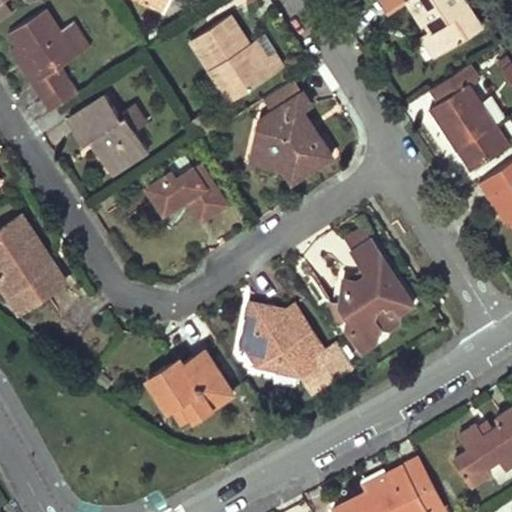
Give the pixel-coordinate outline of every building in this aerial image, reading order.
[(482,19),(469,0),(387,0),(389,2),(392,0),(411,0),(423,18),(428,15),(446,42),(482,19)] [(81,85),(72,71),(76,68),(66,53),(72,50),(42,6),(4,31),(11,42),(34,75),(27,79),(46,108),(81,85)] [(428,37),(435,49),(446,42),(428,15),(423,18),(428,24),(422,28),(428,37)] [(226,35),(217,19),(187,38),(216,83),(223,79),(232,93),(281,61),(272,47),(256,57),(246,64),(235,48),(228,53),(219,40),(226,35)] [(235,48),(226,35),(219,40),(228,53),(235,48)] [(246,41),(235,48),(246,64),(256,57),(246,41)] [(34,75),(11,42),(4,46),(19,68),(27,79),(34,75)] [(501,64),(511,57),(506,51),(497,58),(501,64)] [(478,70),(469,57),(430,82),(438,95),(429,101),(455,142),(462,137),(475,159),(509,138),(469,76),(478,70)] [(511,79),(511,58),(511,57),(501,64),(511,79)] [(289,74),(257,95),(265,107),(297,86),(289,74)] [(223,79),(216,83),(226,97),(232,93),(223,79)] [(278,164),(286,178),(327,151),(315,135),(304,133),(298,123),(305,119),(296,105),(305,99),(297,86),(265,107),(261,130),(248,137),(244,157),(278,164)] [(108,125),(91,99),(65,116),(82,142),(88,138),(90,142),(97,138),(102,145),(95,150),(109,172),(134,156),(112,123),(108,125)] [(253,114),(248,137),(261,130),(265,107),(253,114)] [(311,127),(305,119),(298,123),(304,133),(315,135),(311,127)] [(462,137),(455,142),(463,155),(468,164),(475,159),(462,137)] [(97,138),(90,142),(95,150),(102,145),(97,138)] [(511,154),(477,177),(488,193),(494,190),(509,212),(511,216),(511,154)] [(177,176),(172,169),(148,185),(164,210),(181,200),(194,203),(203,217),(215,209),(227,201),(200,161),(177,176)] [(494,190),(488,193),(495,205),(502,216),(509,212),(494,190)] [(26,226),(16,210),(0,220),(0,291),(8,286),(18,302),(59,277),(48,260),(39,266),(17,232),(26,226)] [(36,241),(26,226),(17,232),(39,266),(48,260),(36,241)] [(339,320),(355,344),(374,331),(358,306),(364,301),(383,305),(388,278),(380,266),(382,259),(376,258),(377,248),(365,230),(351,239),(348,255),(338,253),(328,259),(326,269),(312,278),(333,311),(335,310),(341,319),(339,320)] [(8,286),(0,291),(0,294),(9,308),(18,302),(8,286)] [(282,306),(246,296),(232,347),(239,348),(254,352),(262,363),(293,372),(307,388),(348,361),(334,339),(320,349),(290,301),(282,306)] [(355,344),(363,356),(382,344),(374,331),(355,344)] [(165,357),(142,372),(162,403),(166,402),(177,420),(188,412),(189,413),(228,388),(200,344),(178,358),(174,352),(165,357)] [(254,352),(239,348),(246,359),(262,363),(254,352)] [(477,421),(459,433),(469,447),(453,458),(470,483),(490,469),(487,465),(499,457),(505,467),(511,462),(511,404),(495,416),(499,423),(484,433),(477,421)] [(368,490),(333,508),(334,511),(429,511),(404,463),(387,471),(391,478),(368,490)] [(372,479),(364,483),(368,490),(391,478),(387,471),(372,479)]
